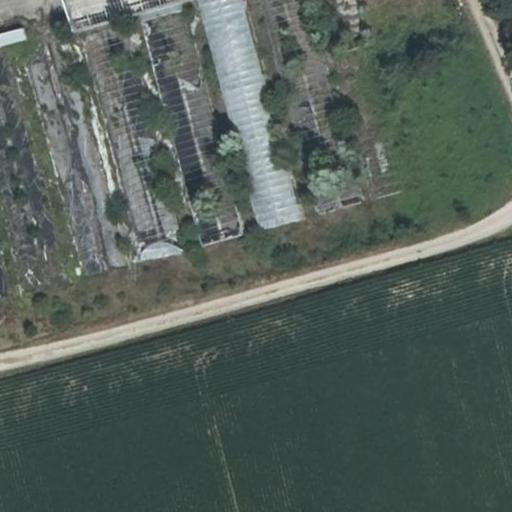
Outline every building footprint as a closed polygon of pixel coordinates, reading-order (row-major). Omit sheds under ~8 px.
[(69,0),(73,14),(126,0),(69,0)] [(0,44),(25,39),(22,25),(0,29),(0,44)] [(70,32),(26,41),(76,277),(120,268),(70,32)] [(166,101),(187,197),(206,193),(184,97),(166,101)] [(297,140),(318,135),(310,102),(289,108),(297,140)] [(169,211),(153,216),(137,163),(117,169),(145,258),(181,247),(169,211)] [(333,208),(329,189),(313,192),(317,211),(333,208)] [(47,273),(59,270),(40,199),(22,204),(24,211),(10,215),(18,245),(38,240),(47,273)] [(195,227),(201,247),(245,232),(239,212),(195,227)]
